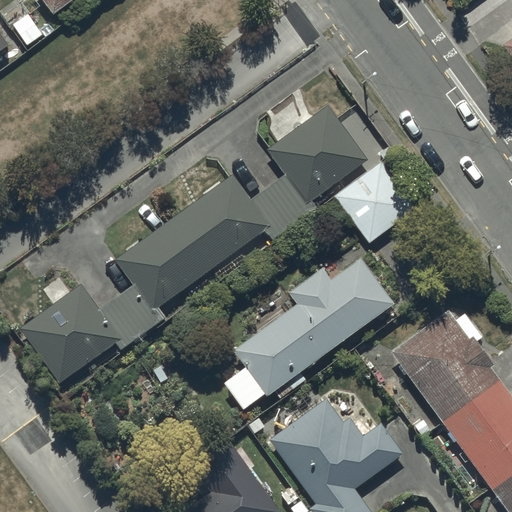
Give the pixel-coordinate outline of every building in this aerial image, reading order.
[(45,0),(53,11),(68,0),(45,0)] [(28,12),(13,22),(27,44),(42,34),(28,12)] [(511,56),(511,35),(502,43),(511,56)] [(334,195),(342,189),(336,181),(368,157),(327,102),(266,146),(285,171),(251,196),(232,171),(115,258),(133,283),(100,307),(81,281),(19,326),(60,381),(114,341),(120,348),(163,316),(157,307),(161,304),(169,315),(192,298),(184,287),(264,228),(272,239),(317,205),(312,199),(327,188),(333,196),(334,195)] [(342,189),(334,195),(369,241),(415,206),(381,160),(342,189)] [(297,300),(233,346),(246,363),(224,379),(243,406),(265,390),(267,393),(273,389),(279,397),(306,378),(299,368),(393,301),(361,256),(331,277),(322,265),(289,289),(297,300)] [(511,511),(511,393),(491,365),(495,362),(477,338),(483,334),(466,311),(456,317),(449,308),(392,350),(450,428),(447,431),(453,439),(456,437),(464,448),(459,452),(466,461),(471,457),(511,511)] [(326,396),(270,438),(315,503),(309,508),(311,511),(373,511),(354,486),(402,449),(380,420),(363,433),(349,414),(343,419),(326,396)]
